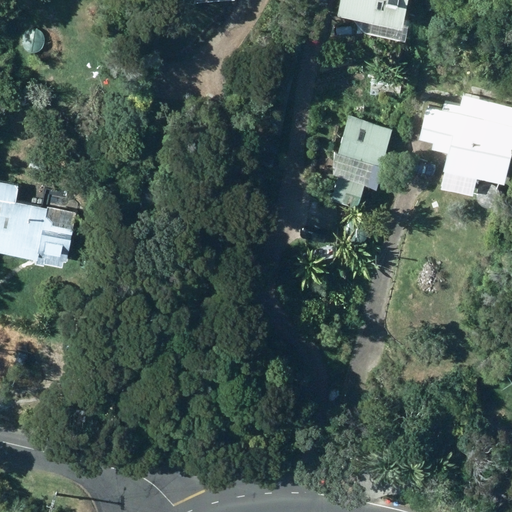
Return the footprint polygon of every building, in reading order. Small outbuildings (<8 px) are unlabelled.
[(343,0),(341,19),(406,31),(411,0),(343,0)] [(468,117),(442,112),(442,116),(425,112),(418,140),(433,143),(431,152),(447,155),(442,173),(445,174),(441,192),(474,200),(478,184),(505,190),(511,160),(511,116),(488,111),(484,127),(466,123),(468,117)] [(390,142),(347,129),(336,164),(380,177),(390,142)] [(331,208),(356,216),(363,193),(337,185),(331,208)] [(66,275),(76,231),(15,218),(19,204),(0,199),(0,257),(43,268),(43,270),(66,275)]
